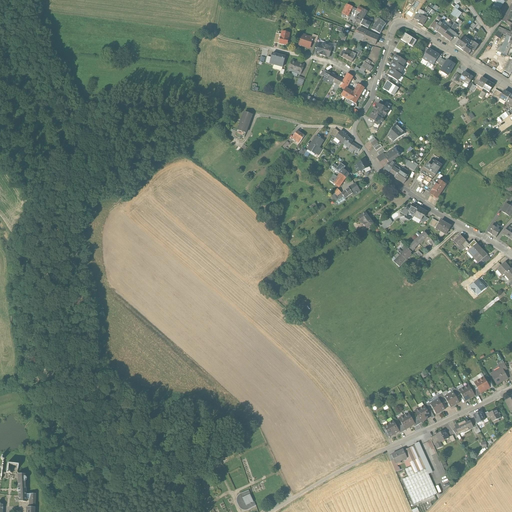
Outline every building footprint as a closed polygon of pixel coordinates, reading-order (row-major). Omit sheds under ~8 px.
[(352,10),(353,9),(347,6),(342,16),(348,18),(352,10)] [(360,26),(363,22),(364,20),(365,18),(368,13),(363,11),(361,15),(356,24),(360,26)] [(423,17),(420,16),(417,22),(419,23),(418,25),(423,27),(427,20),(424,18),(423,17)] [(511,19),(506,16),(502,22),(511,27),(511,22),(511,23),(511,22),(511,19),(510,19),(511,19)] [(386,26),(380,21),(377,24),(376,24),(374,26),(375,27),(372,31),(380,36),(383,30),(386,26)] [(370,26),(371,27),(371,26),(363,22),(360,26),(368,30),(370,27),(369,27),(370,26)] [(434,25),(431,28),(434,30),(434,31),(437,33),(443,26),(442,25),(439,23),(438,24),(437,26),(434,25)] [(455,25),(450,31),(448,33),(454,38),(456,39),(458,37),(453,33),(458,27),(455,25)] [(443,26),(437,33),(443,38),(447,32),(448,33),(450,31),(449,30),(446,28),(443,26)] [(450,43),(454,38),(448,33),(447,32),(443,38),(450,43)] [(356,34),(354,39),(363,43),(364,42),(375,47),(379,39),(367,34),(365,38),(356,34)] [(405,35),(401,41),(406,44),(408,45),(408,46),(413,49),(417,42),(412,39),(412,40),(409,38),(410,38),(405,35)] [(300,41),(300,44),(300,45),(303,46),(303,48),(309,50),(311,49),(313,43),(314,40),(312,39),(310,38),(309,39),(302,37),(301,41),(300,41)] [(279,43),(280,43),(280,46),(284,47),(283,49),(287,50),(289,40),(281,38),(281,40),(280,40),(279,43)] [(461,43),(459,42),(455,47),(463,52),(468,46),(470,42),(465,39),(461,43)] [(400,42),(395,49),(401,53),(405,45),(400,42)] [(468,46),(463,52),(469,56),(472,52),(474,53),(478,47),(474,43),(471,48),(468,46)] [(323,58),(326,47),(320,45),(318,51),(316,55),(320,56),(320,57),(323,58)] [(342,48),(343,49),(340,54),(341,55),(342,53),(345,54),(347,51),(347,52),(349,48),(342,46),(342,48)] [(333,49),(326,47),(323,58),(326,58),(329,59),(331,53),(332,54),(333,49)] [(345,54),(345,55),(351,58),(349,62),(352,64),(355,60),(354,60),(356,57),(358,58),(360,55),(362,56),(363,54),(355,50),(352,54),(347,52),(347,51),(345,54)] [(429,51),(423,61),(428,64),(434,54),(429,51)] [(434,54),(428,64),(433,67),(439,57),(434,54)] [(286,59),(273,55),(270,65),(283,69),(286,59)] [(399,59),(396,57),(392,63),(393,64),(402,69),(406,63),(399,59)] [(486,59),(483,65),(495,72),(498,66),(486,59)] [(443,68),(446,63),(441,60),(438,65),(443,68)] [(367,61),(362,68),(366,71),(370,74),(373,69),(369,67),(371,64),(367,61)] [(440,73),(448,77),(454,66),(447,61),(446,63),(443,68),(440,73)] [(304,67),(292,62),(289,71),(301,76),(304,67)] [(402,69),(393,64),(390,70),(392,71),(400,76),(403,70),(402,69)] [(364,79),(366,76),(364,74),(360,71),(356,68),(354,71),(357,74),(364,79)] [(400,76),(392,71),(388,77),(394,80),(398,82),(401,76),(400,76)] [(328,80),(331,75),(324,72),(322,76),(324,78),(325,79),(325,78),(327,80),(328,80)] [(473,79),(464,73),(461,77),(459,81),(468,86),(470,83),(473,79)] [(332,82),(335,84),(338,79),(331,75),(328,80),(331,82),(332,83),(332,82)] [(344,82),(340,88),(345,92),(346,90),(353,79),(347,76),(344,82)] [(488,82),(481,78),(480,81),(479,81),(476,86),(483,90),(488,82)] [(299,79),(297,85),(303,87),(305,81),(299,79)] [(340,88),(344,82),(341,81),(342,80),(340,79),(339,80),(338,79),(335,84),(337,85),(335,87),(339,90),(340,88)] [(488,82),(483,90),(479,97),(483,99),(487,92),(489,94),(494,86),(488,82)] [(391,95),(395,88),(389,84),(388,84),(384,91),(391,95)] [(364,91),(358,87),(354,94),(351,93),(348,97),(349,97),(347,101),(355,105),(364,91)] [(351,93),(346,90),(345,92),(342,98),(347,101),(349,97),(348,97),(351,93)] [(495,98),(499,101),(500,100),(502,95),(495,90),(492,96),(495,98)] [(510,96),(504,92),(502,95),(500,100),(506,103),(510,96)] [(303,95),(301,101),(315,107),(320,108),(322,105),(316,102),(317,102),(303,95)] [(373,112),(384,119),(385,118),(385,117),(386,117),(388,115),(387,114),(389,111),(384,109),(378,105),(373,112)] [(379,129),(380,127),(380,126),(381,123),(382,124),(384,121),(383,121),(384,119),(373,112),(369,120),(374,124),(374,125),(373,128),(369,130),(372,135),(377,133),(377,131),(379,129)] [(244,114),(238,131),(246,134),(253,117),(244,114)] [(400,130),(395,126),(391,133),(392,134),(387,138),(390,141),(400,130)] [(335,139),(340,134),(335,130),(330,138),(334,141),(335,140),(336,140),(335,139)] [(406,135),(400,130),(390,141),(393,144),(406,135)] [(240,142),(241,140),(244,141),(246,134),(238,131),(235,140),(240,142)] [(297,133),(291,141),(293,142),(294,141),(299,146),(305,138),(297,133)] [(336,140),(344,146),(349,139),(341,133),(340,134),(335,139),(336,140)] [(316,138),(308,151),(315,156),(316,155),(319,149),(320,150),(324,143),(316,138)] [(344,146),(349,150),(350,149),(352,144),(353,143),(349,139),(344,146)] [(352,144),(350,149),(355,152),(358,154),(361,149),(357,147),(352,144)] [(386,159),(388,161),(387,162),(389,165),(392,163),(394,164),(396,161),(395,160),(399,157),(399,156),(400,155),(396,149),(385,157),(386,159)] [(303,150),(299,155),(304,159),(307,153),(303,150)] [(380,164),(386,159),(385,157),(383,154),(377,159),(380,164)] [(444,163),(434,156),(431,161),(442,167),(444,163)] [(365,161),(357,165),(361,173),(370,168),(365,161)] [(442,167),(431,161),(424,171),(421,174),(418,179),(424,182),(429,185),(432,181),(434,179),(442,167)] [(409,162),(406,167),(414,172),(418,166),(416,165),(415,167),(409,162)] [(383,171),(394,179),(399,173),(393,169),(396,165),(394,164),(392,163),(389,165),(387,166),(383,171)] [(343,171),(345,169),(341,165),(337,171),(341,173),(343,171)] [(339,177),(340,175),(336,172),(335,171),(331,166),(329,169),(336,177),(337,176),(339,177)] [(343,171),(341,173),(337,171),(336,172),(340,175),(340,176),(346,180),(349,175),(343,171)] [(399,173),(394,179),(404,185),(409,178),(400,171),(399,173)] [(334,177),(330,183),(339,189),(346,180),(340,176),(338,179),(334,177)] [(442,192),(445,186),(443,184),(442,185),(439,184),(440,183),(440,182),(439,182),(436,188),(435,188),(430,196),(434,198),(436,199),(437,200),(442,192)] [(349,190),(353,195),(354,197),(360,193),(356,186),(349,190)] [(346,202),(345,201),(349,197),(353,195),(349,190),(346,192),(342,195),(338,198),(335,195),(332,197),(338,207),(346,202)] [(511,208),(506,205),(502,212),(509,217),(511,213),(511,208)] [(419,209),(413,206),(410,211),(407,210),(401,214),(398,212),(387,220),(388,221),(389,220),(392,224),(401,218),(405,218),(405,216),(412,220),(414,218),(418,210),(419,209)] [(423,218),(424,218),(427,214),(418,210),(414,218),(421,221),(423,218)] [(366,214),(359,219),(361,221),(360,221),(360,222),(361,223),(361,224),(362,225),(362,226),(363,227),(364,228),(365,228),(367,230),(374,225),(366,214)] [(429,226),(435,229),(438,224),(433,221),(429,226)] [(438,224),(435,229),(446,236),(451,228),(441,222),(439,224),(438,224)] [(492,227),(488,234),(496,239),(500,231),(498,230),(499,228),(496,226),(494,228),(492,227)] [(511,226),(510,229),(508,227),(503,235),(510,239),(511,236),(511,226)] [(424,241),(421,237),(411,247),(414,250),(424,241)] [(462,245),(463,247),(466,243),(460,237),(454,243),(459,248),(462,245)] [(474,258),(482,251),(477,245),(469,252),(474,258)] [(411,254),(405,248),(400,252),(399,251),(398,253),(401,256),(406,262),(412,257),(411,255),(411,254)] [(479,264),(482,261),(487,257),(482,251),(474,258),(479,264)] [(399,269),(406,262),(401,256),(397,261),(394,263),(399,269)] [(498,264),(491,270),(493,272),(500,266),(498,264)] [(497,270),(503,277),(505,275),(510,270),(505,264),(497,270)] [(485,291),(477,281),(470,288),(472,290),(471,291),(475,296),(476,295),(477,297),(485,291)] [(504,293),(498,298),(500,302),(506,297),(504,293)] [(502,370),(504,372),(507,370),(502,362),(497,364),(501,371),(502,370)] [(504,372),(502,370),(501,371),(491,376),(496,386),(508,380),(504,372)] [(479,381),(486,392),(490,389),(488,385),(484,379),(479,381)] [(481,395),(486,392),(479,381),(474,384),(478,390),(481,395)] [(464,389),(470,400),(475,397),(473,393),(469,386),(464,389)] [(464,389),(459,392),(461,396),(465,403),(470,400),(464,389)] [(449,396),(455,407),(459,404),(456,399),(453,394),(449,396)] [(445,399),(447,403),(451,409),(455,407),(449,396),(445,399)] [(439,401),(435,403),(441,414),(445,411),(442,406),(439,401)] [(433,410),(436,416),(441,414),(435,403),(430,406),(433,410)] [(419,410),(426,421),(430,418),(431,418),(428,414),(424,407),(419,410)] [(421,424),(426,421),(419,410),(415,413),(418,419),(421,424)] [(497,411),(489,415),(490,418),(493,423),(501,420),(497,411)] [(481,413),(474,416),(479,428),(482,426),(480,423),(484,422),(481,413)] [(404,418),(410,428),(415,426),(415,425),(413,422),(409,415),(404,418)] [(405,431),(406,431),(410,428),(404,418),(399,420),(403,427),(405,431)] [(456,431),(459,436),(471,430),(471,429),(473,428),(470,423),(468,424),(467,421),(455,427),(456,431)] [(389,425),(395,436),(399,433),(400,433),(398,429),(393,422),(389,425)] [(387,434),(390,439),(390,438),(395,436),(389,425),(384,428),(387,434)] [(440,444),(449,440),(445,432),(436,436),(440,444)] [(434,446),(436,446),(440,444),(436,436),(431,439),(434,446)] [(480,444),(483,451),(488,449),(485,442),(480,444)] [(419,444),(415,446),(415,448),(404,453),(407,460),(407,462),(405,463),(407,468),(411,467),(411,468),(405,471),(408,478),(402,481),(414,506),(438,495),(429,476),(432,474),(419,444)] [(407,460),(404,453),(403,451),(391,457),(394,462),(396,467),(400,465),(400,463),(407,460)] [(9,464),(8,474),(13,475),(13,471),(20,472),(21,465),(9,464)] [(26,494),(24,482),(25,481),(26,480),(26,479),(25,478),(25,477),(24,477),(24,475),(17,475),(18,488),(17,488),(16,489),(16,490),(16,491),(17,492),(18,492),(19,502),(26,502),(26,501),(26,494)] [(248,510),(256,507),(249,492),(241,496),(238,498),(237,500),(237,503),(237,506),(238,507),(239,509),(241,510),(243,511),(245,511),(248,510)] [(26,507),(25,511),(34,511),(35,500),(34,494),(29,494),(29,501),(29,507),(26,507)]
